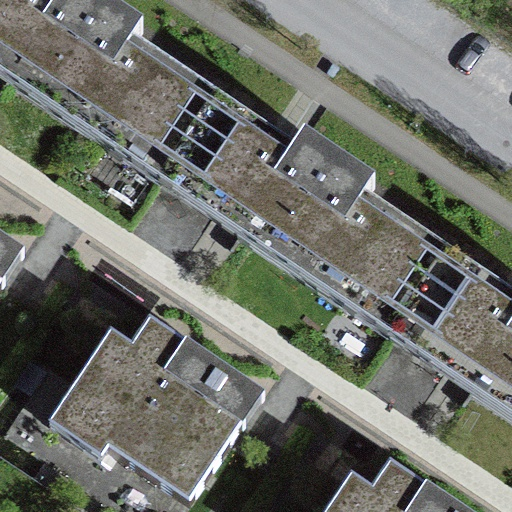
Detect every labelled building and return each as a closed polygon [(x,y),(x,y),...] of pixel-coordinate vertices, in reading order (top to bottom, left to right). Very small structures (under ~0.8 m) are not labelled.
[(0,0),(0,73),(161,181),(215,101),(134,46),(142,33),(92,0),(0,0)] [(283,146),(215,101),(161,181),(229,227),(393,337),(447,256),(365,202),(374,189),(304,142),(295,155),(283,146)] [(0,242),(0,292),(12,275),(23,258),(0,242)] [(511,300),(447,256),(393,337),(461,382),(511,416),(511,300)] [(149,324),(76,433),(190,510),(253,417),(264,401),(149,324)] [(457,511),(390,466),(358,511),(457,511)]
